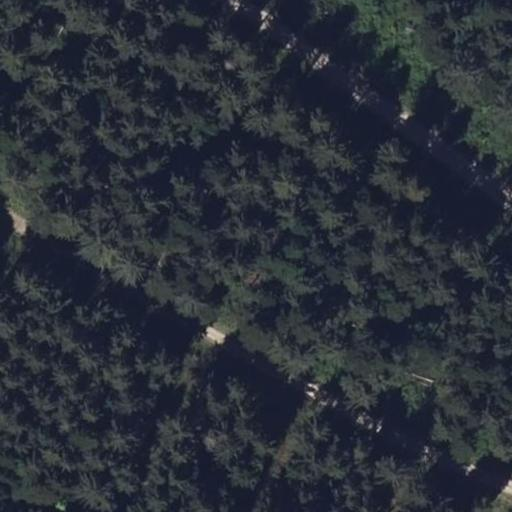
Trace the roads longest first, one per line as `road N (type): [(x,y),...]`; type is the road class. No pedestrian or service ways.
road 1 (track): [(0,213),(511,464)]
road 2 (track): [(511,192),(280,0)]
